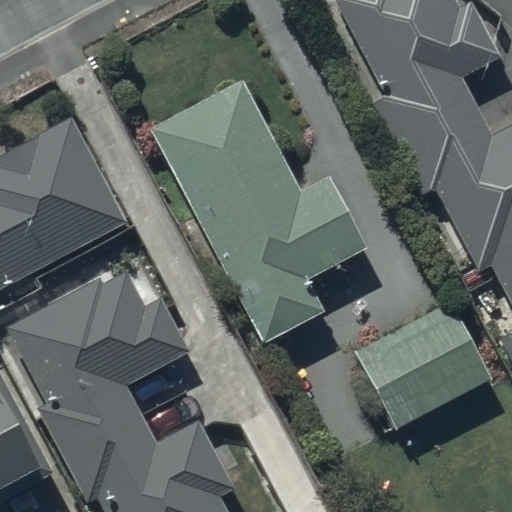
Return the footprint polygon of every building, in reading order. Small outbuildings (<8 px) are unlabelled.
[(333,0),(330,2),(383,104),(375,108),(423,200),(434,194),(477,276),(491,269),(511,309),(511,335),(499,342),(511,366),(511,132),(491,144),(460,84),(499,64),(469,7),(458,13),(450,0),(333,0)] [(296,189),(234,76),(143,126),(260,340),(318,309),(301,277),(362,244),(324,174),(296,189)] [(0,288),(124,223),(68,116),(0,152),(0,288)] [(98,283),(5,333),(46,410),(36,415),(87,511),(224,511),(220,503),(235,495),(198,427),(156,449),(125,391),(188,357),(160,305),(143,314),(124,277),(101,289),(98,283)] [(490,384),(449,305),(352,354),(393,434),(490,384)] [(0,475),(29,461),(0,405),(0,475)]
